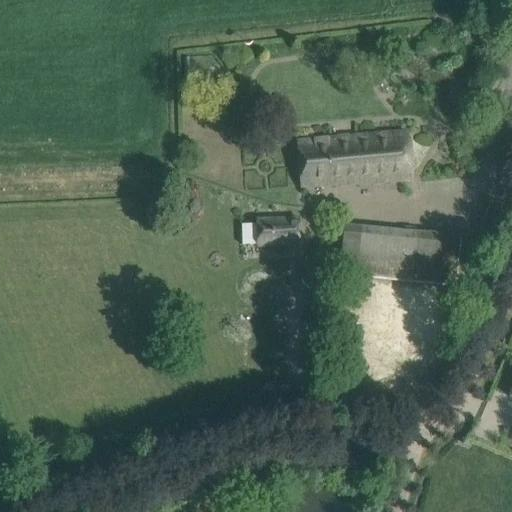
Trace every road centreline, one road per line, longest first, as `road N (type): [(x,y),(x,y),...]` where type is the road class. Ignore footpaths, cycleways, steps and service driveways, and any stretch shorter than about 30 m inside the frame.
road 1 (unclassified): [(80,511),(251,443),(307,429),(423,426)]
road 2 (unclassified): [(423,426),(460,400),(511,303)]
